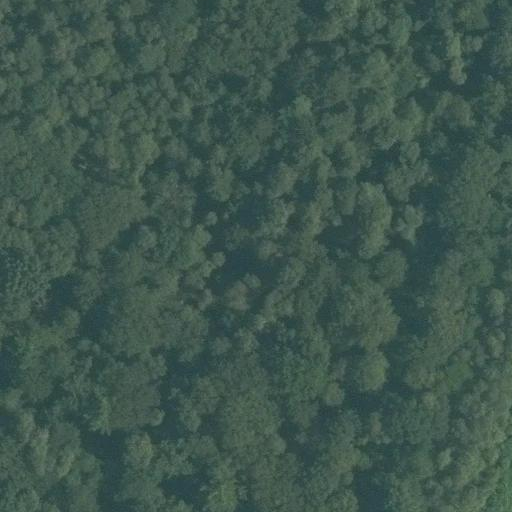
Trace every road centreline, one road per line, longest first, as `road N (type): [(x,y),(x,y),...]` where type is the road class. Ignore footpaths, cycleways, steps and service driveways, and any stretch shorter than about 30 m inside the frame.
road 1 (track): [(500,0),(372,511)]
road 2 (track): [(207,511),(0,377)]
